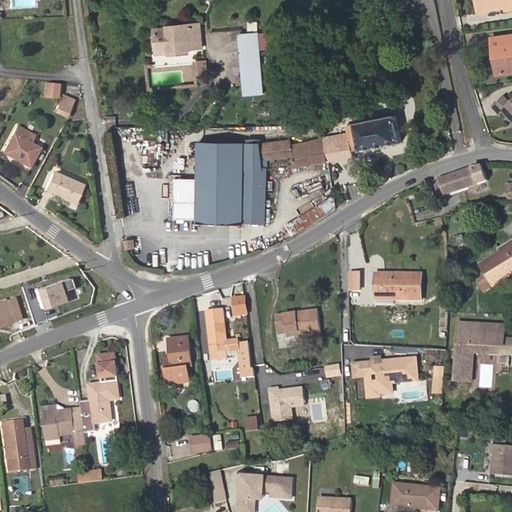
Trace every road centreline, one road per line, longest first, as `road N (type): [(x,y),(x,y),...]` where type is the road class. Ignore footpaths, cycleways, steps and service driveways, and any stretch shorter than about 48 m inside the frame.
road 1 (tertiary): [(135,307),(255,266),(382,194),(484,155)]
road 2 (unclassified): [(77,0),(114,254),(106,266)]
road 3 (residential): [(160,511),(135,307)]
road 4 (residential): [(484,155),(446,0)]
road 5 (tertiary): [(0,358),(135,307)]
road 6 (residential): [(106,266),(0,191)]
